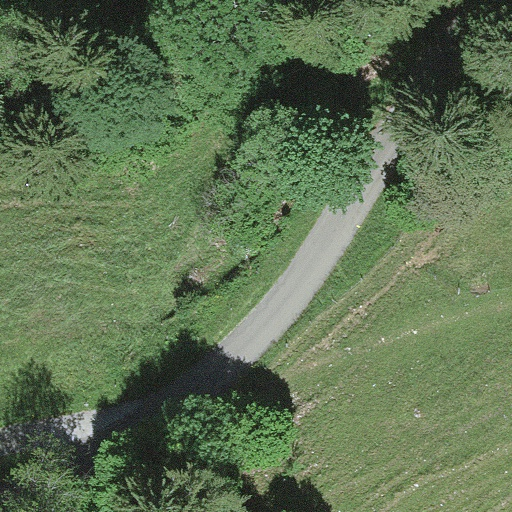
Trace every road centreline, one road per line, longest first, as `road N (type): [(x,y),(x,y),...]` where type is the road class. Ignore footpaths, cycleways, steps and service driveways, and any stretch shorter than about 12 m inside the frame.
road 1 (unclassified): [(511,7),(254,349),(167,418)]
road 2 (unclassified): [(167,418),(0,441)]
road 3 (unclassified): [(37,511),(94,485),(167,418)]
